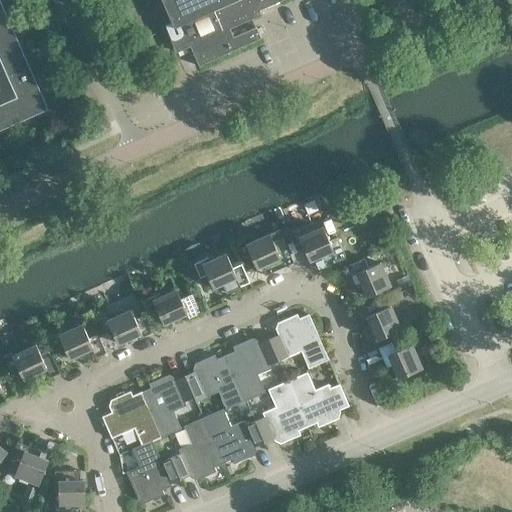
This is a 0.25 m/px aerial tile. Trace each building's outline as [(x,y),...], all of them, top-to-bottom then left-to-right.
[(0,0),(0,130),(45,111),(48,109),(0,0)] [(162,0),(174,25),(166,29),(176,53),(190,47),(199,66),(261,38),(257,28),(231,39),(227,30),(262,15),(259,8),(266,5),(267,7),(282,0),(162,0)] [(296,239),(299,238),(310,261),(320,256),(324,265),(340,258),(332,240),(329,241),(327,236),(323,228),(323,227),(314,231),(311,223),(292,231),(296,239)] [(331,224),(323,228),(327,236),(335,232),(331,224)] [(287,226),(279,230),(284,241),(292,238),(287,226)] [(276,248),(270,234),(247,244),(245,241),(237,244),(244,258),(251,255),(257,268),(261,266),(265,275),(293,262),(285,244),(276,248)] [(232,268),(226,254),(203,264),(202,260),(194,264),(200,278),(207,275),(213,287),(222,283),(226,293),(250,282),(241,264),(232,268)] [(356,284),(361,282),(367,296),(390,286),(380,262),(368,268),(364,258),(348,265),(356,284)] [(181,299),(176,290),(154,300),(152,296),(144,300),(151,314),(158,311),(164,324),(186,313),(188,318),(200,312),(192,294),(181,299)] [(366,328),(371,326),(377,339),(400,329),(390,306),(379,311),(375,302),(358,309),(366,328)] [(137,324),(131,310),(108,320),(106,317),(99,320),(105,334),(112,331),(118,344),(141,333),(143,337),(152,333),(146,320),(137,324)] [(278,335),(269,339),(278,361),(301,351),(308,368),(329,359),(309,314),(299,318),(297,314),(282,321),(283,325),(276,329),(278,335)] [(89,338),(82,324),(60,334),(58,331),(50,335),(56,348),(64,345),(70,358),(92,348),(96,357),(106,352),(98,334),(89,338)] [(433,343),(426,328),(379,348),(384,360),(389,358),(398,378),(422,368),(414,351),(433,343)] [(278,361),(269,339),(259,343),(258,341),(250,344),(249,340),(233,347),(235,351),(226,355),(246,400),(265,392),(256,371),(278,361)] [(42,359),(36,345),(13,355),(12,352),(4,356),(10,369),(18,366),(24,379),(46,368),(50,378),(60,373),(51,355),(42,359)] [(185,376),(194,397),(196,401),(218,391),(226,409),(246,400),(226,355),(217,359),(215,355),(199,361),(201,366),(193,369),(194,372),(185,376)] [(307,373),(288,381),(307,426),(317,422),(318,427),(334,420),(332,416),(340,412),(339,410),(349,406),(339,384),(330,388),(328,384),(315,390),(307,373)] [(0,379),(0,390),(1,390),(6,399),(15,394),(6,376),(0,379)] [(194,397),(185,376),(175,380),(174,377),(166,381),(164,377),(149,383),(151,388),(142,392),(161,437),(181,429),(173,411),(186,405),(185,401),(194,397)] [(307,426),(288,381),(268,389),(276,407),(263,413),(264,417),(255,421),(264,442),(274,438),(275,441),(283,437),(285,442),(300,435),(298,430),(307,426)] [(134,428),(142,445),(152,441),(161,437),(142,392),(133,396),(131,391),(115,398),(117,402),(109,406),(112,412),(102,416),(111,438),(134,428)] [(223,409),(204,418),(223,463),(232,459),(234,464),(250,457),(248,452),(256,449),(255,447),(264,442),(255,421),(246,425),(244,421),(231,427),(223,409)] [(223,463),(204,418),(184,426),(192,444),(179,449),(180,453),(171,458),(180,479),(190,475),(191,477),(199,474),(201,478),(216,471),(214,467),(223,463)] [(45,440),(41,450),(51,454),(54,444),(45,440)] [(142,445),(132,449),(140,466),(126,472),(139,500),(146,497),(148,501),(164,494),(162,490),(172,485),(171,483),(180,479),(171,458),(161,462),(152,441),(142,445)] [(10,459),(20,463),(15,475),(39,484),(48,460),(34,455),(36,450),(17,442),(10,459)] [(55,491),(59,491),(59,499),(55,499),(55,511),(80,511),(80,506),(85,506),(84,480),(74,480),(74,470),(54,471),(55,491)] [(29,485),(22,504),(31,507),(39,489),(29,485)]
